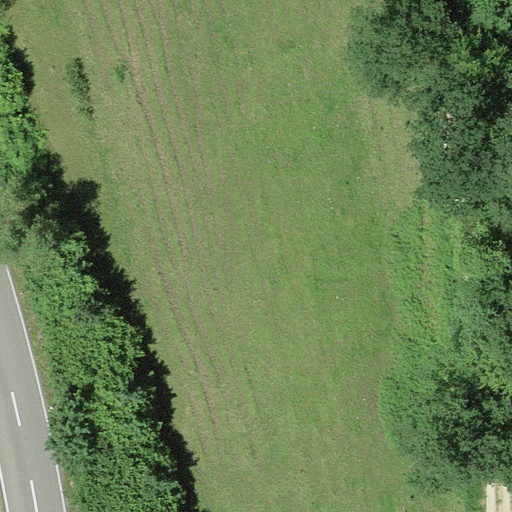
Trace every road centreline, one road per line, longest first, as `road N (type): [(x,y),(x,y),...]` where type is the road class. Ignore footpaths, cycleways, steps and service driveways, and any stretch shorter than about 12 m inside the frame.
road 1 (track): [(503,511),(474,199),(435,0)]
road 2 (tertiary): [(40,511),(0,352)]
